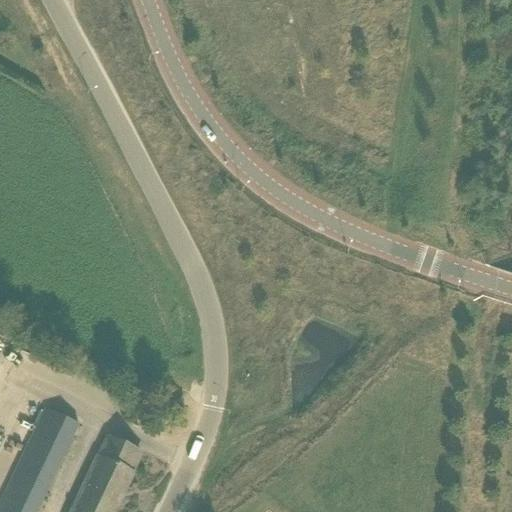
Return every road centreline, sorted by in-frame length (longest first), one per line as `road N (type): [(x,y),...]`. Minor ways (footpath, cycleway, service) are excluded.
road 1 (unclassified): [(168,511),(212,408),(217,365),(207,294),(52,0)]
road 2 (tertiary): [(511,289),(357,237),(305,212),(246,168),(199,116),(146,0)]
road 3 (track): [(413,0),(395,168),(380,174),(313,146)]
